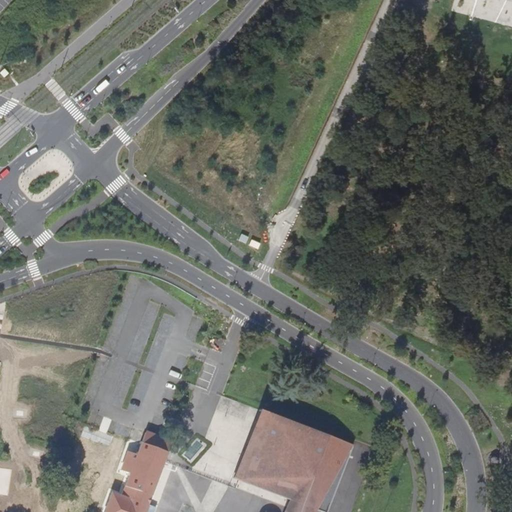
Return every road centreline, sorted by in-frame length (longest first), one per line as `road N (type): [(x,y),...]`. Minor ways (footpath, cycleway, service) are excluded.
road 1 (secondary): [(474,511),(470,459),(444,404),(218,264),(92,165)]
road 2 (secondary): [(62,258),(106,249),(169,262),(371,379),(426,445),(433,511)]
road 3 (secondary): [(92,165),(258,0)]
road 4 (secondary): [(208,0),(57,130)]
